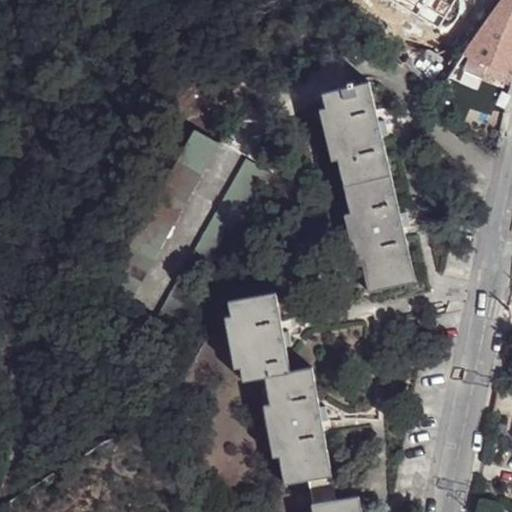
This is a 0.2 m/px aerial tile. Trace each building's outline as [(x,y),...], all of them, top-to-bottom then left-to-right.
[(436,82),(449,66),(436,55),(441,49),(436,44),(447,32),(425,14),(423,15),(421,13),(423,0),(402,0),(402,3),(407,5),(405,14),(403,32),(417,31),(421,34),(415,52),(409,59),(436,82)] [(493,81),(494,78),(497,69),(511,74),(511,0),(509,0),(459,68),(493,81)] [(511,84),(511,80),(511,74),(497,69),(494,78),(511,84)] [(349,211),(362,263),(370,291),(417,280),(403,227),(400,212),(381,134),(378,120),(368,80),(320,91),(323,105),(336,157),(349,211)] [(329,158),(336,157),(323,105),(317,107),(329,158)] [(383,118),(378,120),(381,134),(387,132),(383,118)] [(102,297),(129,310),(130,309),(217,146),(190,130),(102,297)] [(243,159),(156,324),(156,325),(180,338),(268,173),(243,159)] [(355,264),(362,263),(349,211),(343,212),(355,264)] [(400,212),(403,227),(409,225),(406,211),(400,212)] [(273,292),(224,302),(238,379),(262,375),(282,483),(307,479),(331,474),(311,366),(287,370),(273,292)] [(130,309),(129,310),(117,336),(143,351),(156,325),(156,324),(130,309)] [(331,474),(307,479),(311,503),(336,499),(331,474)] [(311,503),(308,504),(309,511),(361,511),(359,494),(336,499),(311,503)]
